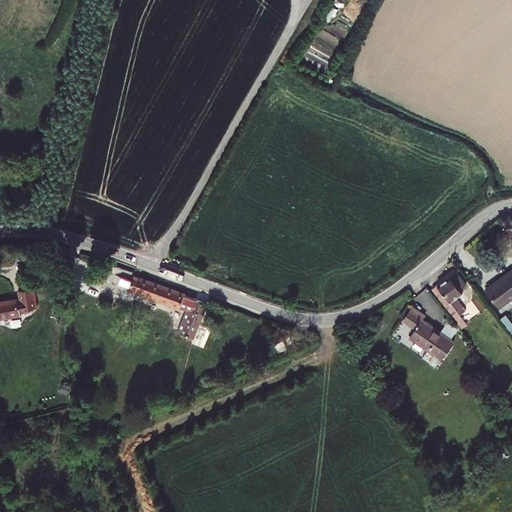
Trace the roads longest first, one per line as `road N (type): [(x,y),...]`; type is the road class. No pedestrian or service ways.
road 1 (unclassified): [(332,316),(328,338),(309,362),(135,440),(129,463),(146,511)]
road 2 (unclassified): [(295,0),(291,26),(154,265)]
road 3 (residential): [(511,203),(381,297),(332,316)]
road 4 (residential): [(332,316),(282,313),(154,265)]
road 5 (residential): [(154,265),(62,234),(0,231)]
